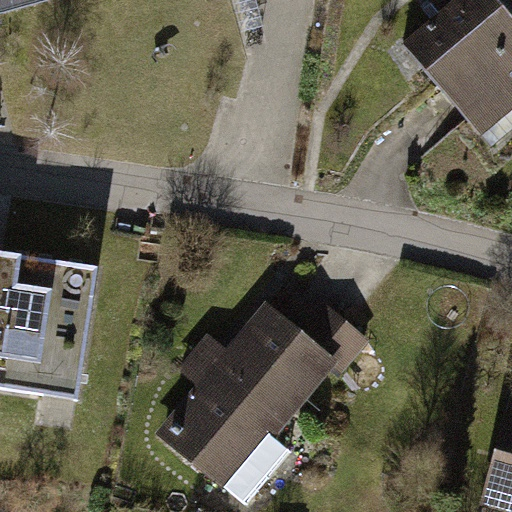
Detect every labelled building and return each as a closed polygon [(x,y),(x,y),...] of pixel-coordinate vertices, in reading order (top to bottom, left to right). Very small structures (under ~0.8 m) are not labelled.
[(0,0),(0,8),(29,0),(0,0)] [(511,0),(458,0),(415,36),(505,143),(511,136),(511,0)] [(0,241),(0,388),(92,404),(116,261),(0,241)] [(287,427),(345,361),(353,368),(378,339),(334,301),(316,322),(284,294),(239,344),(218,326),(182,367),(203,385),(165,429),(259,510),(312,450),(287,427)] [(511,398),(486,498),(511,504),(511,398)]
